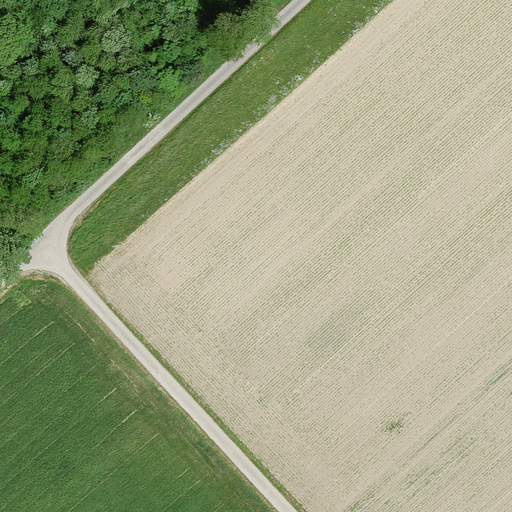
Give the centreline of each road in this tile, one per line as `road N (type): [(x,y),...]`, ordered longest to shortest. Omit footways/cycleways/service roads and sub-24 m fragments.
road 1 (track): [(306,0),(0,283)]
road 2 (track): [(39,247),(284,511)]
